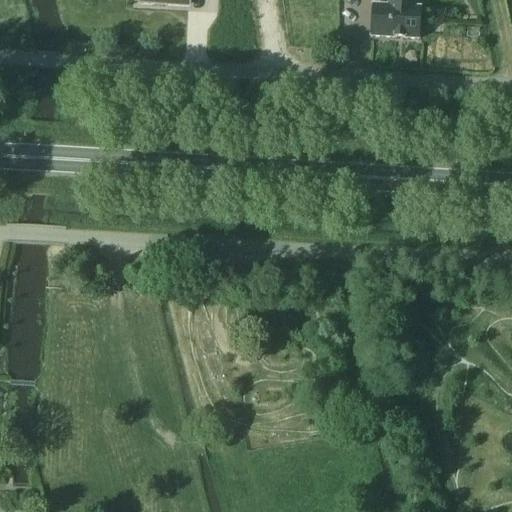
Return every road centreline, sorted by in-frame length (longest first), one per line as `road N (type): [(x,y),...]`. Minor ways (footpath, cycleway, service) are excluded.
road 1 (tertiary): [(511,90),(0,59)]
road 2 (primary): [(511,190),(0,160)]
road 3 (unclassified): [(0,233),(511,262)]
